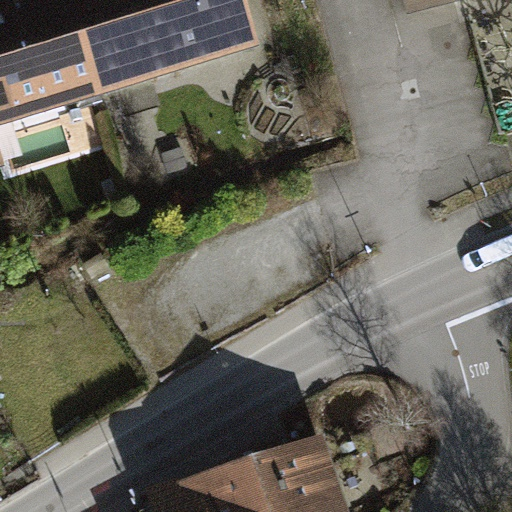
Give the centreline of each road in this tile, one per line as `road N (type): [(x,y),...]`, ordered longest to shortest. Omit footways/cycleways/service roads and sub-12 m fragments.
road 1 (secondary): [(435,290),(45,511)]
road 2 (residential): [(435,290),(481,419),(474,468),(439,511)]
